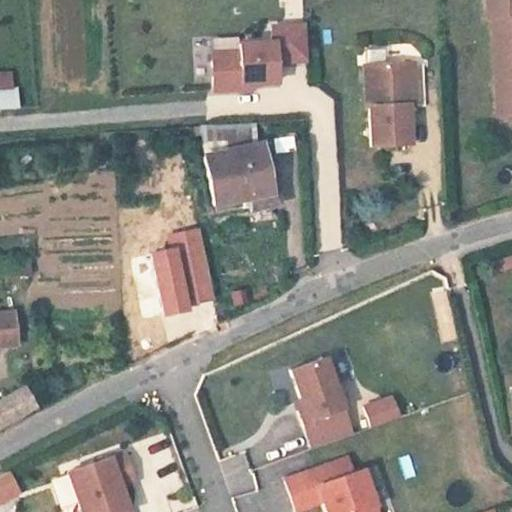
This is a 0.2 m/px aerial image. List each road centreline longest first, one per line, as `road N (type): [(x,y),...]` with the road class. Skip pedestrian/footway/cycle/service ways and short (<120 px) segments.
road 1 (residential): [(170,364),(336,281),(511,223)]
road 2 (residential): [(0,449),(170,364)]
road 3 (residential): [(170,364),(224,511)]
